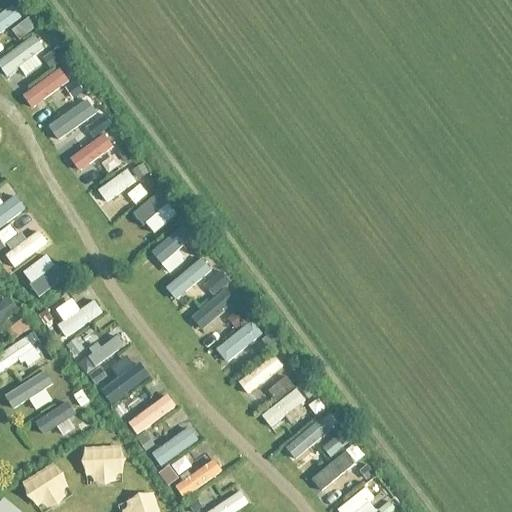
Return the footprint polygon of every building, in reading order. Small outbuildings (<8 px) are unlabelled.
[(5,8),(0,12),(0,35),(17,22),(5,8)] [(14,45),(27,36),(18,23),(5,33),(14,45)] [(12,80),(53,55),(42,38),(1,63),(12,80)] [(34,111),(68,83),(55,67),(21,96),(34,111)] [(69,85),(79,98),(88,90),(78,78),(69,85)] [(90,100),(53,122),(61,136),(99,114),(90,100)] [(101,140),(79,158),(87,169),(109,151),(101,140)] [(118,170),(134,158),(130,151),(113,163),(118,170)] [(132,164),(95,190),(106,205),(143,179),(132,164)] [(0,233),(30,212),(16,192),(0,202),(0,233)] [(133,232),(149,218),(158,228),(172,215),(155,194),(124,221),(133,232)] [(176,232),(147,258),(157,269),(186,243),(176,232)] [(33,235),(8,254),(16,266),(42,247),(33,235)] [(203,257),(178,279),(192,294),(216,272),(203,257)] [(36,282),(46,295),(67,279),(57,266),(36,282)] [(100,304),(61,320),(66,332),(106,317),(100,304)] [(247,326),(220,345),(229,358),(256,340),(247,326)] [(118,332),(89,352),(99,366),(128,347),(118,332)] [(0,376),(41,355),(31,337),(0,353),(0,376)] [(275,353),(241,382),(254,397),(288,369),(275,353)] [(9,388),(19,405),(66,376),(56,360),(9,388)] [(271,428),(309,406),(300,390),(262,413),(271,428)] [(142,437),(179,407),(167,392),(130,422),(142,437)] [(60,439),(84,417),(67,400),(44,421),(60,439)] [(166,467),(201,439),(190,426),(156,453),(166,467)] [(320,426),(292,444),(301,457),(329,439),(320,426)] [(77,472),(107,453),(98,440),(68,459),(77,472)] [(184,497),(225,473),(216,459),(176,483),(184,497)] [(136,491),(141,499),(161,486),(154,474),(139,483),(128,466),(94,489),(107,509),(136,491)] [(339,507),(342,511),(381,511),(382,511),(369,490),(339,507)] [(243,492),(205,511),(242,511),(252,507),(243,492)] [(13,511),(2,503),(0,504),(0,511),(13,511)]
